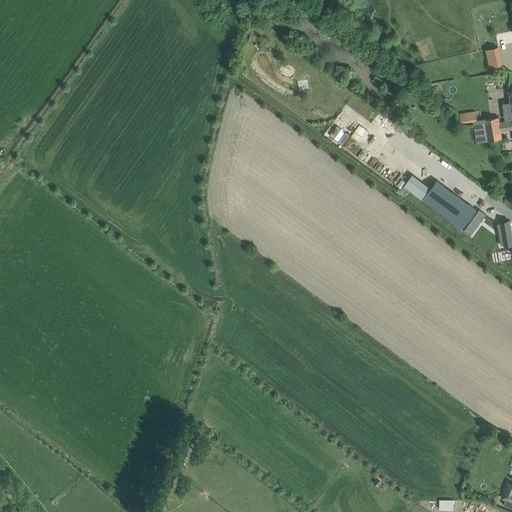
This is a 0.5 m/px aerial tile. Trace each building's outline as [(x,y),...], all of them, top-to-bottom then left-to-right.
[(498,47),(486,49),(488,55),(499,53),(498,47)] [(475,111),(459,114),(461,122),(473,121),(477,120),(476,116),(475,111)] [(499,117),(484,119),(488,141),(502,139),(501,131),(500,124),(499,122),(499,117)] [(404,186),(422,199),(431,187),(412,173),(404,186)] [(462,228),(476,210),(436,181),(431,187),(422,199),(462,228)] [(480,210),(472,221),(478,226),(486,215),(480,210)] [(509,221),(497,223),(501,245),(511,243),(511,238),(511,239),(509,221)] [(373,483),(378,486),(382,481),(377,478),(373,483)] [(511,506),(511,491),(505,489),(502,497),(505,499),(503,504),(511,508),(511,506)] [(441,499),(440,508),(455,509),(456,499),(441,499)]
